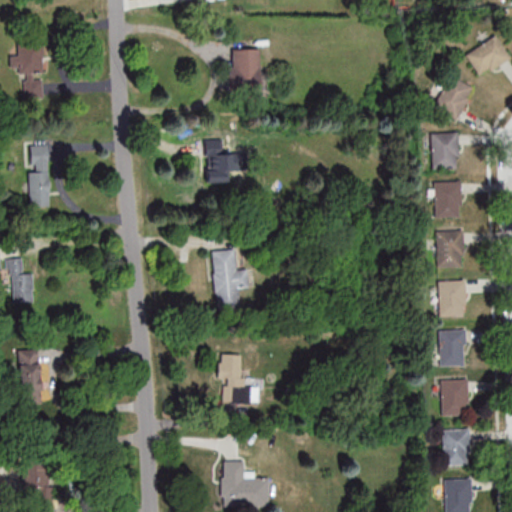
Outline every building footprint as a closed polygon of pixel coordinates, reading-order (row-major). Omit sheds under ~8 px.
[(480,77),(509,57),(495,35),(465,55),(480,77)] [(43,45),(18,45),(18,55),(10,55),(10,72),(43,72),(43,45)] [(226,67),(226,93),(259,93),(259,49),(231,49),(231,67),(226,67)] [(454,119),(473,90),(452,75),(433,105),(454,119)] [(24,98),(43,98),(43,77),(24,77),(24,98)] [(457,132),(431,132),(431,168),(457,168),(457,132)] [(226,183),(226,139),(204,139),(204,183),(226,183)] [(49,206),(49,145),(29,145),(29,206),(49,206)] [(434,181),(434,217),(459,217),(459,181),(434,181)] [(463,230),(436,230),(436,267),(463,267),(463,230)] [(246,269),(234,270),(233,250),(211,251),(214,294),(247,292),(246,269)] [(9,258),(9,302),(32,302),(32,273),(22,273),(22,258),(9,258)] [(464,280),(438,280),(438,316),(464,316),(464,280)] [(463,329),(439,329),(439,366),(463,366),(463,329)] [(37,348),(17,350),(22,403),(41,401),(37,348)] [(222,403),(258,404),(259,386),(249,385),(249,378),(240,378),(241,355),(219,354),(218,378),(222,378),(222,403)] [(441,379),(441,415),(467,415),(467,379),(441,379)] [(443,429),(443,465),(470,465),(470,429),(443,429)] [(22,498),(47,497),(46,459),(21,460),(22,498)] [(269,506),(269,477),(254,477),(254,472),(243,472),(243,460),(221,460),(220,506),(269,506)] [(470,511),(471,478),(445,478),(445,511),(470,511)]
